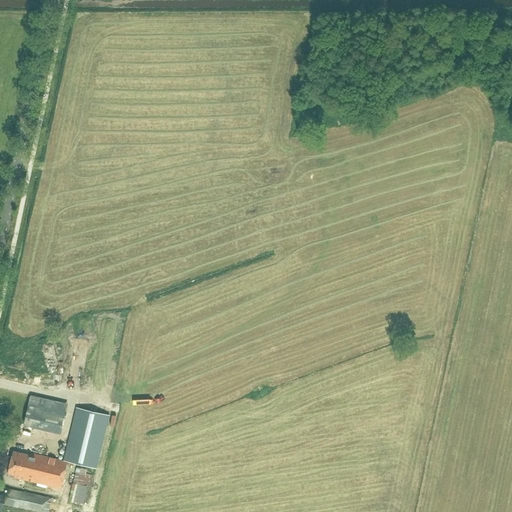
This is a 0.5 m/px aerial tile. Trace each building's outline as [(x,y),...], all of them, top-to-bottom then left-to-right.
[(72,340),(75,370),(83,369),(80,340),(72,340)] [(48,351),(49,374),(60,374),(59,350),(48,351)] [(68,461),(77,464),(97,468),(109,415),(77,407),(64,460),(68,461)] [(54,412),(31,423),(37,437),(61,427),(54,412)] [(61,488),(68,461),(64,460),(30,452),(30,455),(13,451),(8,473),(15,475),(14,477),(61,488)] [(89,487),(91,474),(86,474),(87,470),(76,466),(69,500),(79,502),(83,486),(89,487)] [(36,511),(48,511),(52,498),(8,487),(6,496),(4,505),(36,511)]
